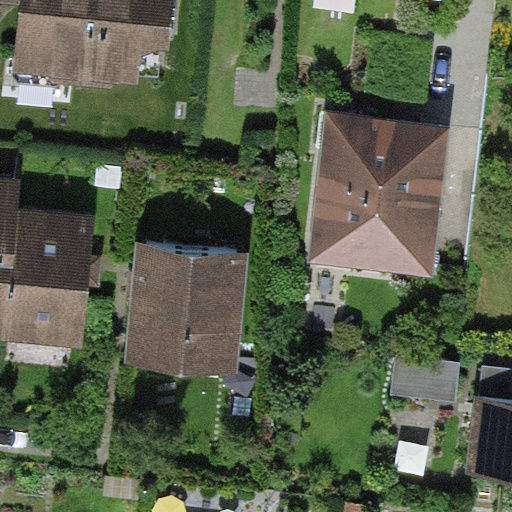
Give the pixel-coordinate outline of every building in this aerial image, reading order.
[(2,0),(0,21),(0,68),(162,87),(171,0),(2,0)] [(446,118),(322,108),(309,259),(433,269),(446,118)] [(0,327),(87,334),(97,215),(10,208),(13,173),(0,172),(0,327)] [(235,360),(245,244),(140,235),(129,351),(235,360)] [(401,353),(401,388),(463,388),(463,353),(401,353)] [(511,480),(511,403),(473,400),(467,477),(511,480)]
